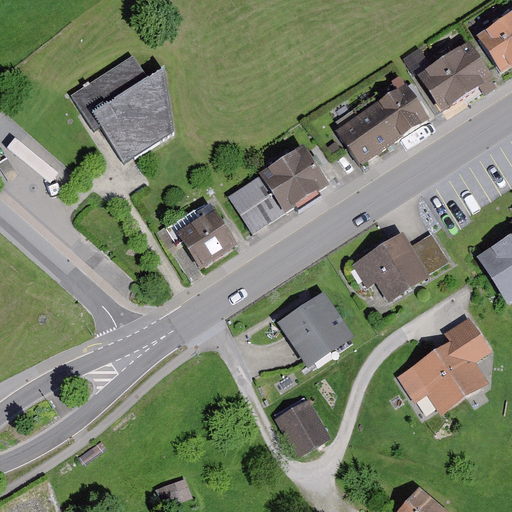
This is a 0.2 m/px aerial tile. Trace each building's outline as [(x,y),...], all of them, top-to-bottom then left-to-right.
[(511,29),(491,44),(511,75),(511,29)] [(482,49),(428,82),(451,119),(456,114),(505,85),(482,49)] [(134,60),(72,99),(97,139),(104,134),(124,167),(175,136),(165,73),(149,83),(134,60)] [(418,90),(345,137),(368,173),(441,126),(418,90)] [(306,145),(228,196),(254,235),(332,183),(306,145)] [(225,212),(183,238),(207,277),(249,251),(225,212)] [(409,238),(355,269),(369,294),(383,286),(396,307),(437,283),(433,275),(450,264),(434,236),(414,247),(409,238)] [(511,240),(475,263),(505,311),(511,307),(511,240)] [(328,300),(279,330),(308,376),(356,347),(328,300)] [(449,352),(397,382),(411,407),(427,398),(441,423),(492,394),(477,369),(494,360),(472,321),(441,338),(449,352)] [(310,403),(276,423),(299,463),(333,443),(310,403)] [(189,483),(157,495),(163,511),(180,511),(198,505),(189,483)] [(442,511),(417,491),(398,511),(442,511)]
